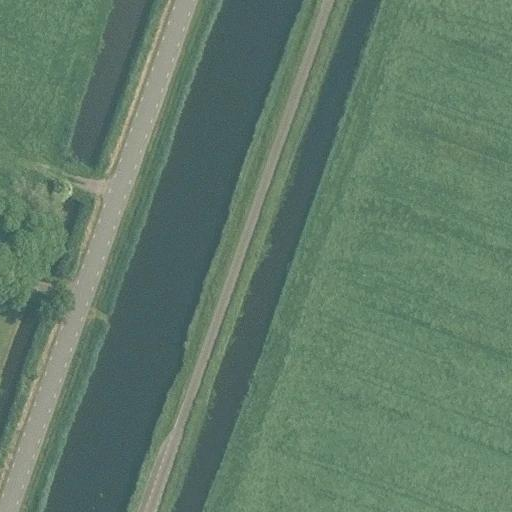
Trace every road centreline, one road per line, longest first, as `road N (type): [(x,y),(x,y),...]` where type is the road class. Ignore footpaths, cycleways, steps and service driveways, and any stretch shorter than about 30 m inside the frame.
road 1 (tertiary): [(5,511),(190,0)]
road 2 (unclassified): [(150,511),(327,0)]
